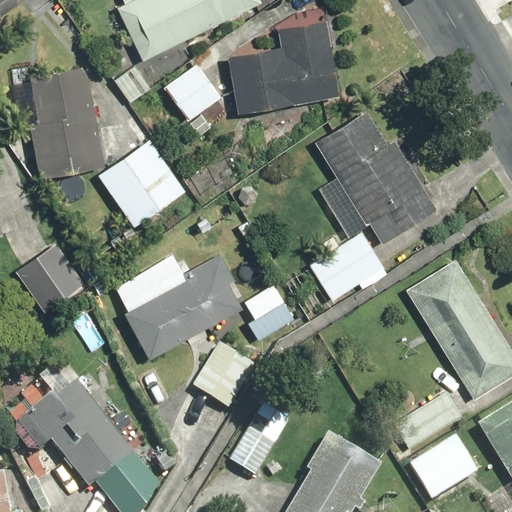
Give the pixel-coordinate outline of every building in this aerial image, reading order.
[(121,0),(123,6),(116,9),(141,61),(270,0),(121,0)] [(236,113),(337,99),(325,20),(278,29),(282,50),(228,57),(236,113)] [(135,61),(111,79),(129,103),(153,85),(135,61)] [(196,62),(163,86),(189,121),(222,98),(196,62)] [(101,168),(83,66),(29,78),(38,124),(29,125),(38,179),(101,168)] [(377,105),(315,143),(334,177),(317,186),(344,236),(365,225),(369,227),(379,243),(437,210),(377,105)] [(149,138),(96,175),(133,228),(186,191),(149,138)] [(329,302),(359,284),(362,289),(385,275),(383,270),(384,269),(361,231),(307,265),(329,302)] [(58,242),(16,268),(44,313),(86,286),(58,242)] [(113,289),(127,311),(179,285),(181,268),(171,253),(113,289)] [(511,355),(453,259),(405,288),(473,400),(511,375),(511,355)] [(127,311),(122,313),(144,358),(242,310),(219,265),(179,285),(127,311)] [(223,344),(193,386),(226,410),(257,368),(223,344)] [(73,370),(27,406),(89,484),(96,478),(109,494),(147,464),(73,370)] [(435,389),(388,419),(409,451),(456,421),(435,389)] [(265,403),(228,463),(253,478),(290,418),(265,403)] [(511,404),(473,430),(511,487),(511,404)] [(309,473),(284,511),(358,511),(385,470),(325,432),(302,469),(309,473)] [(454,435),(407,465),(432,504),(479,474),(454,435)]
